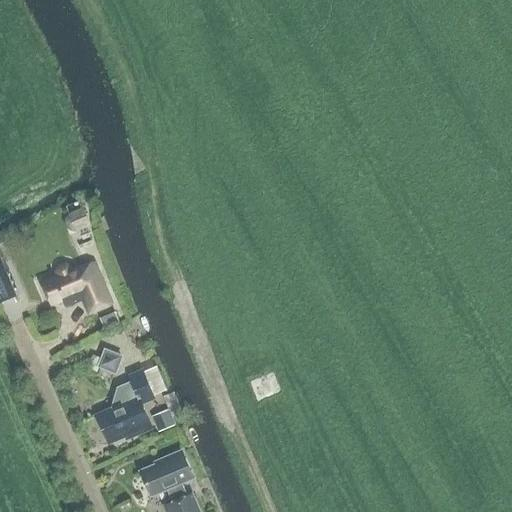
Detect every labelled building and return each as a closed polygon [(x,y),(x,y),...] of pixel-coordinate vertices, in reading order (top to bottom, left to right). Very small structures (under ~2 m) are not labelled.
[(69,232),(73,234),(86,229),(79,212),(66,217),(64,223),(65,228),(69,232)] [(0,301),(15,295),(0,258),(0,301)] [(72,268),(70,265),(69,264),(66,263),(64,263),(61,264),(58,265),(57,267),(56,270),(55,275),(57,277),(43,283),(52,305),(63,301),(66,307),(84,299),(89,313),(110,304),(93,263),(73,271),(72,268)] [(115,375),(123,356),(104,348),(96,367),(115,375)] [(129,395),(116,392),(112,407),(97,414),(109,441),(124,435),(126,439),(152,427),(143,406),(156,400),(145,376),(130,383),(133,388),(130,389),(129,395)] [(168,409),(151,417),(158,432),(175,425),(168,409)] [(152,496),(166,489),(172,502),(165,505),(168,511),(199,511),(191,493),(186,495),(180,482),(191,477),(180,453),(141,471),(152,496)]
